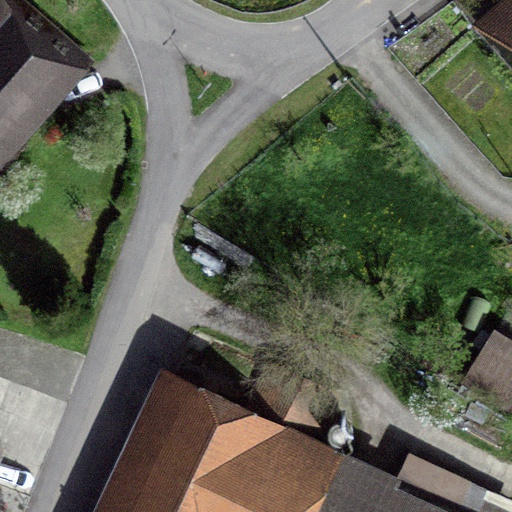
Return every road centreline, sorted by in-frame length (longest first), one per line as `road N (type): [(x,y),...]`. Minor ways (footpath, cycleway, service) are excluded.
road 1 (residential): [(47,511),(209,90)]
road 2 (unknown): [(319,20),(455,187),(477,205),(511,210)]
road 3 (residential): [(352,0),(209,90)]
